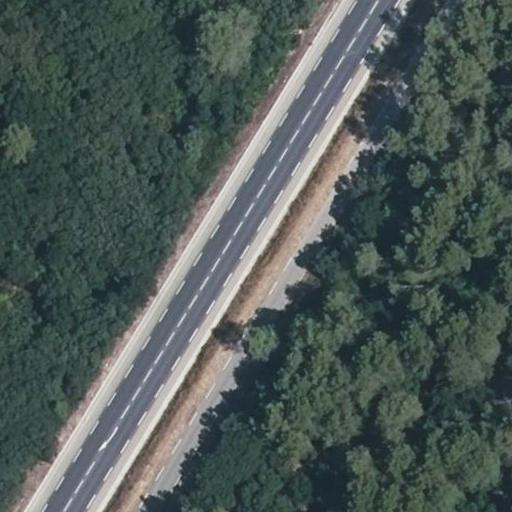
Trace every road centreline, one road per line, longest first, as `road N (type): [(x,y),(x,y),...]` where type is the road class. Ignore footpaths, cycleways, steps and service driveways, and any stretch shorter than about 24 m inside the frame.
road 1 (unclassified): [(139,511),(463,0)]
road 2 (primary): [(70,511),(379,0)]
